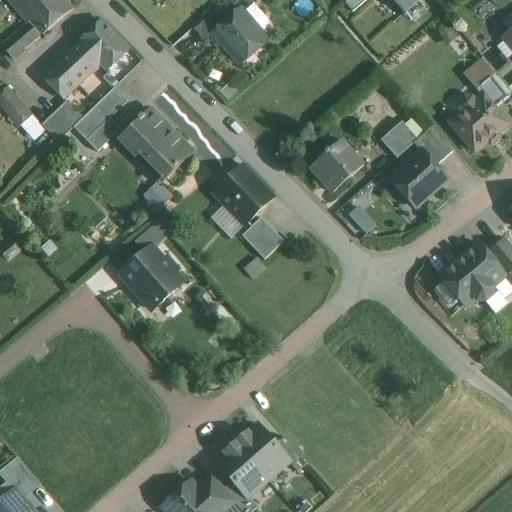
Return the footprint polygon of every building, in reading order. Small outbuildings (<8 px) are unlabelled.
[(65,0),(6,0),(28,25),(40,38),(74,10),(65,0)] [(349,0),(345,4),(353,13),(367,0),(349,0)] [(392,0),(404,14),(420,0),(433,0),(434,1),(435,0),(392,0)] [(222,7),(195,31),(205,43),(214,35),(214,34),(232,19),(222,7)] [(268,42),(241,11),(232,19),(214,34),(214,35),(241,66),(268,42)] [(511,15),(503,23),(511,32),(511,33),(506,39),(511,47),(511,15)] [(103,22),(80,43),(80,44),(100,66),(107,72),(130,50),(103,22)] [(28,25),(1,47),(13,61),(16,58),(17,59),(26,52),(25,51),(40,38),(28,25)] [(100,66),(80,44),(69,55),(89,76),(100,66)] [(69,55),(44,79),(64,100),(89,76),(69,55)] [(496,75),(476,91),(482,98),(483,97),(495,110),(511,96),(511,93),(508,89),(496,75)] [(8,88),(0,94),(0,108),(18,129),(32,116),(8,88)] [(84,120),(74,129),(86,142),(109,120),(110,120),(128,103),(115,90),(84,120)] [(475,104),(471,99),(465,99),(461,103),(460,109),(464,113),(451,124),(475,153),(507,126),(495,110),(483,97),(482,98),(475,104)] [(67,102),(42,127),(58,145),(74,129),(84,120),(67,102)] [(151,112),(146,117),(143,114),(137,120),(140,123),(120,142),(136,159),(140,155),(165,180),(161,184),(162,185),(193,155),(151,112)] [(109,120),(86,142),(98,154),(121,131),(110,120),(109,120)] [(418,141),(402,123),(381,142),(397,159),(414,145),(418,141)] [(454,152),(433,128),(418,141),(414,145),(422,154),(422,153),(436,168),(454,152)] [(342,142),(311,169),(333,195),(364,168),(342,142)] [(436,168),(422,153),(422,154),(404,170),(408,175),(395,186),(395,193),(399,198),(406,198),(416,209),(447,181),(436,168)] [(243,166),(213,195),(245,229),(275,199),(243,166)] [(349,216),(366,233),(376,224),(359,206),(349,216)] [(262,219),(242,238),(265,262),(284,243),(262,219)] [(162,220),(152,228),(161,238),(170,230),(162,220)] [(152,228),(135,244),(145,255),(152,248),(154,250),(173,233),(170,230),(161,238),(152,228)] [(21,251),(10,240),(0,249),(0,253),(9,263),(21,251)] [(511,282),(511,247),(506,241),(488,256),(505,277),(511,284),(511,282)] [(488,256),(478,245),(440,277),(467,309),(476,301),(477,302),(485,303),(493,297),(494,289),(492,287),(505,277),(488,256)] [(154,250),(152,248),(145,255),(121,276),(152,312),(183,284),(154,250)] [(253,279),(265,269),(257,258),(244,268),(253,279)] [(275,446),(258,427),(248,436),(247,434),(225,454),(226,455),(216,464),(233,483),(247,500),(248,499),(289,464),(290,463),(275,446)] [(308,465),(284,438),(275,446),(290,463),(289,464),(298,474),(308,465)] [(8,483),(24,501),(41,487),(17,459),(0,473),(0,476),(6,484),(8,483)] [(224,491),(212,477),(197,490),(215,511),(226,511),(235,504),(224,491)] [(33,511),(24,501),(8,483),(6,484),(0,489),(0,493),(5,500),(0,504),(0,511),(33,511)] [(247,500),(233,483),(224,491),(235,504),(242,511),(254,511),(257,509),(248,499),(247,500)] [(215,511),(197,490),(191,484),(163,509),(165,511),(215,511)]
